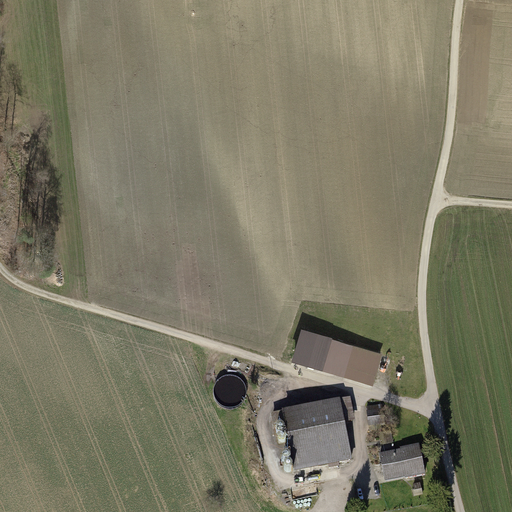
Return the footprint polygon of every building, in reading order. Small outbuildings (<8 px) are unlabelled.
[(302,328),(292,361),(374,385),(383,354),(333,339),(333,337),(302,328)] [(285,425),(295,475),(329,468),(330,471),(340,469),(339,466),(353,463),(346,425),(356,423),(351,400),(271,415),(274,427),(285,425)] [(381,405),(366,406),(369,426),(383,424),(381,405)] [(282,426),(280,426),(278,428),(277,430),(277,432),(278,434),(279,435),(282,435),(284,435),(285,433),(286,431),(285,429),(284,427),(282,426)] [(284,436),(282,436),(280,437),(279,439),(278,442),(280,444),(281,445),(284,445),(286,445),(287,443),(288,441),(287,438),(286,437),(284,436)] [(400,449),(379,453),(385,481),(405,477),(405,479),(425,475),(419,443),(400,447),(400,449)] [(288,457),(286,458),(284,459),(283,461),(283,463),(284,465),(286,467),(288,467),(290,466),(292,464),(292,462),(292,460),(290,458),(288,457)] [(290,467),(288,467),(286,469),(285,471),(285,473),(286,475),(288,476),(290,477),(292,476),(294,474),(294,472),(294,470),(292,468),(290,467)]
